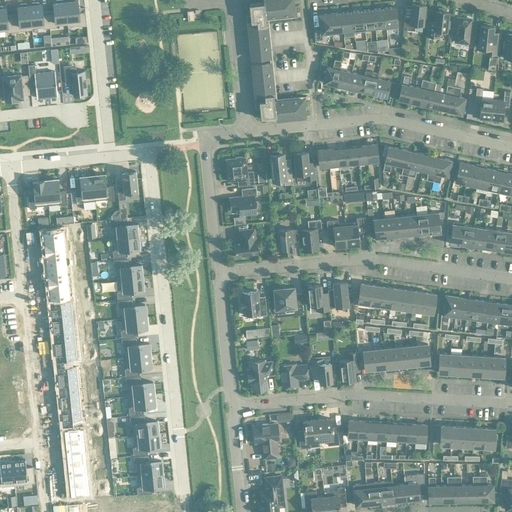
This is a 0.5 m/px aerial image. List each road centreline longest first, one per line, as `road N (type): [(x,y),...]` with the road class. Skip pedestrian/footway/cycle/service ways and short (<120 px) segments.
road 1 (residential): [(185,511),(150,149),(113,153)]
road 2 (residential): [(511,279),(371,261),(218,272)]
road 3 (residential): [(511,17),(452,0),(228,0)]
road 4 (residential): [(511,404),(367,394),(230,406)]
road 5 (residential): [(243,130),(379,117),(511,148)]
road 6 (residential): [(218,272),(205,136),(243,130)]
road 7 (residential): [(93,0),(113,153)]
road 8 (residential): [(21,296),(37,443)]
road 9 (residential): [(230,406),(218,272)]
road 10 (residential): [(7,164),(21,296)]
road 11 (residential): [(243,130),(228,0)]
